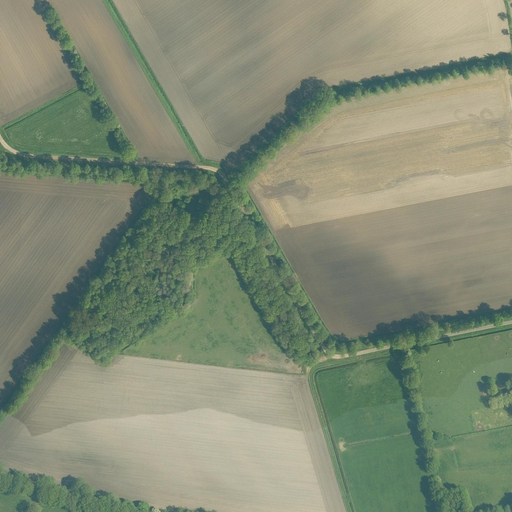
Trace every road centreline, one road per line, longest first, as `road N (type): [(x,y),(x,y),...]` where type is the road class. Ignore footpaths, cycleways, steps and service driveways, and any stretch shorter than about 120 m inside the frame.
road 1 (unclassified): [(511,321),(329,354),(215,169),(29,156),(0,137)]
road 2 (track): [(346,511),(307,372),(329,354)]
road 3 (track): [(0,479),(126,511)]
